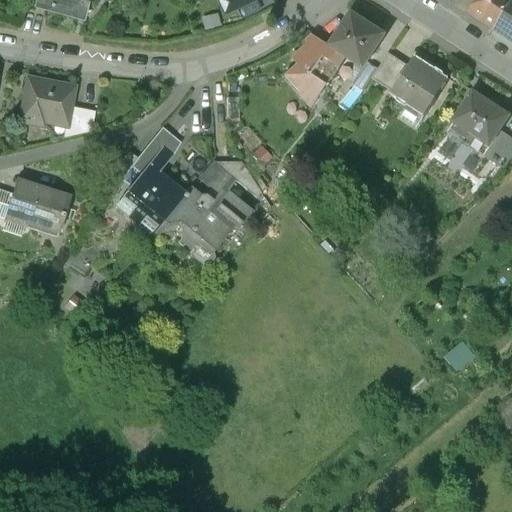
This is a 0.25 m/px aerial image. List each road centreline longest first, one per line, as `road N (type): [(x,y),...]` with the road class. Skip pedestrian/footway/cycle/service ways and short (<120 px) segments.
road 1 (residential): [(184,71),(150,114),(107,134),(0,158)]
road 2 (residential): [(0,45),(184,71)]
road 3 (residential): [(184,71),(263,41),(333,0)]
road 4 (residential): [(399,0),(511,70)]
